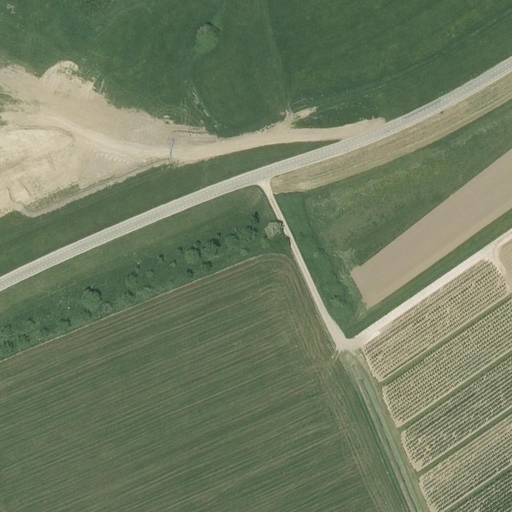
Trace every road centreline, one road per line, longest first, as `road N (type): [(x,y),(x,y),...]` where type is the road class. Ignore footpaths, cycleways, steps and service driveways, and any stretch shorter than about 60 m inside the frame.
road 1 (tertiary): [(0,288),(95,241),(372,137),(511,66)]
road 2 (track): [(259,177),(330,332),(348,347)]
